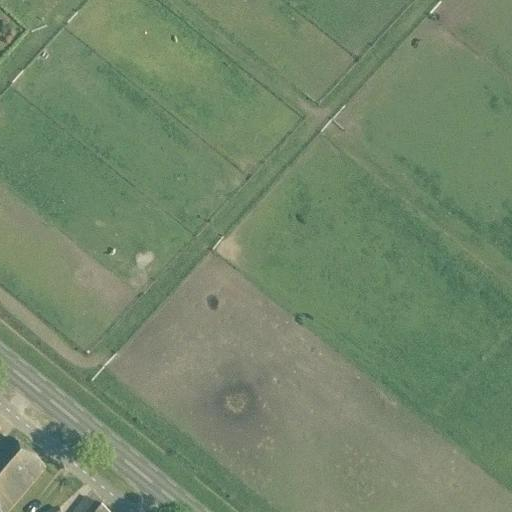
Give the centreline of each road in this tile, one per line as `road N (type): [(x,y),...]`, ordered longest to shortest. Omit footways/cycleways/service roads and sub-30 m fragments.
road 1 (primary): [(183,511),(0,362)]
road 2 (unclassified): [(128,511),(0,407)]
